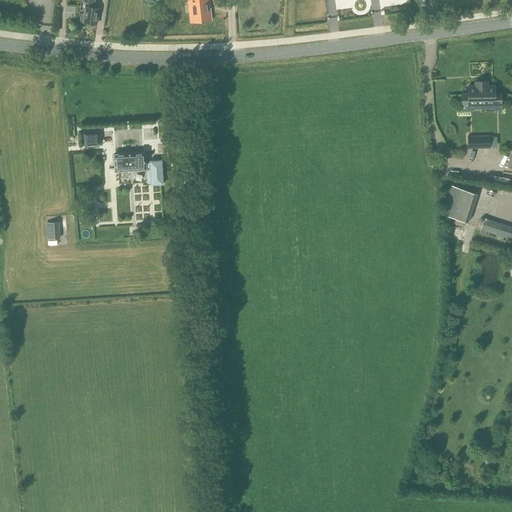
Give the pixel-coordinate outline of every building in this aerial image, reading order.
[(83,22),(96,24),(98,9),(92,8),(93,0),(82,0),(83,2),(86,2),(85,7),(83,22)] [(187,0),(191,22),(212,20),(209,0),(187,0)] [(340,14),(333,14),(333,21),(364,20),(364,6),(339,8),(340,14)] [(487,82),(476,82),(476,87),(468,87),(468,95),(462,95),(462,106),(469,106),(469,103),(481,103),(481,105),(482,105),(482,103),(494,103),(494,105),(501,105),(501,94),(495,94),(494,86),(487,87),(487,82)] [(100,130),(82,131),(83,146),(100,145),(100,130)] [(468,148),(490,148),(490,136),(468,136),(468,148)] [(145,153),(114,155),(115,172),(146,170),(146,168),(150,167),(151,185),(163,184),(162,160),(150,161),(150,163),(146,163),(145,153)] [(468,222),(477,194),(452,186),(443,215),(454,218),(456,219),(466,222),(468,222)] [(58,222),(46,223),(47,239),(59,238),(58,222)] [(511,227),(501,224),(498,234),(511,239),(511,227)]
